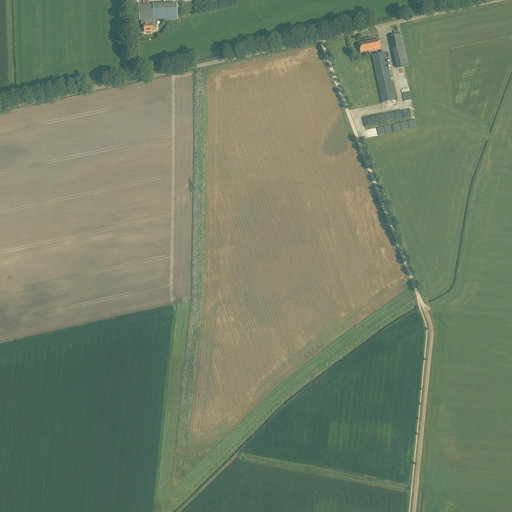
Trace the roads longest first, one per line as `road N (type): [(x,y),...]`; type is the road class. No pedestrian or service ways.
road 1 (unclassified): [(0,108),(497,0)]
road 2 (track): [(320,39),(431,326),(412,511)]
